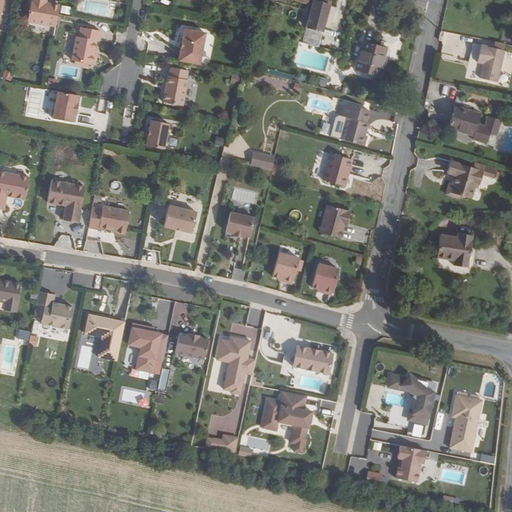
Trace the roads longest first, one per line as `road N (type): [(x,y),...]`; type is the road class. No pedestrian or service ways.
road 1 (residential): [(0,248),(194,281),(362,325)]
road 2 (unclassified): [(435,3),(373,290),(376,315)]
road 3 (unclassified): [(376,315),(397,329),(511,350)]
road 4 (residential): [(362,325),(339,452)]
